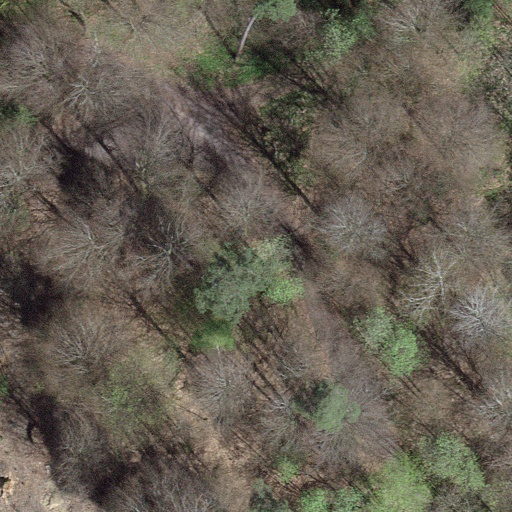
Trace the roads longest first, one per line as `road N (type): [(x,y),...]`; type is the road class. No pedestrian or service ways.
road 1 (track): [(426,511),(282,227),(240,162),(170,97),(0,33)]
road 2 (track): [(0,171),(204,122)]
